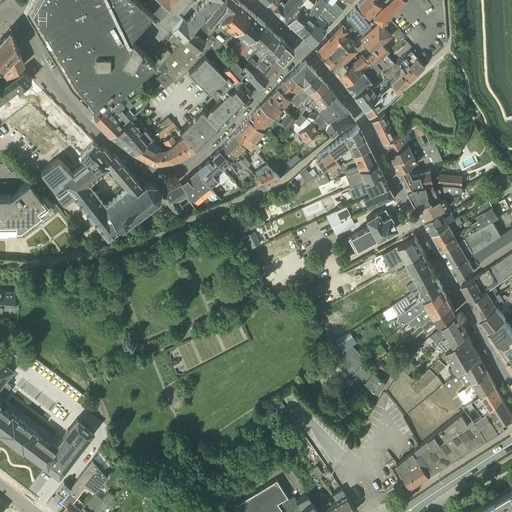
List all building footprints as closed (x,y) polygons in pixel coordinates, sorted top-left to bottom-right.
[(144,3),(139,0),(30,0),(25,10),(70,85),(93,110),(95,112),(99,109),(104,105),(155,62),(151,57),(148,54),(131,35),(151,14),(153,12),(144,3)] [(176,0),(169,8),(164,14),(160,18),(160,17),(156,22),(152,19),(154,17),(151,14),(131,35),(148,54),(166,35),(171,29),(172,28),(183,16),(178,13),(189,0),(176,0)] [(162,2),(160,0),(146,0),(144,3),(153,12),(160,17),(160,18),(164,14),(169,8),(162,2)] [(221,19),(238,0),(237,0),(217,0),(212,6),(211,6),(193,28),(182,40),(170,54),(159,67),(174,82),(201,54),(196,50),(204,39),(214,27),(221,19)] [(176,0),(160,0),(162,2),(169,8),(176,0)] [(205,0),(186,21),(183,16),(172,28),(171,29),(182,40),(193,28),(211,6),(212,6),(217,0),(205,0)] [(234,31),(252,12),(238,0),(221,19),(234,31)] [(276,0),(272,6),(285,18),(300,0),(276,0)] [(308,10),(314,0),(300,0),(285,18),(294,26),(308,11),(308,10)] [(314,0),(308,10),(308,11),(294,26),(301,33),(321,10),(319,9),(324,1),(337,14),(349,1),(347,0),(314,0)] [(382,25),(391,17),(406,2),(403,0),(392,0),(383,9),(374,0),(360,0),(357,4),(368,17),(369,16),(373,20),(374,18),(378,22),(381,26),(382,25)] [(325,26),(337,14),(324,1),(319,9),(321,10),(301,33),(305,37),(311,42),(325,26)] [(355,25),(354,26),(355,28),(354,29),(358,34),(370,24),(355,6),(346,16),(355,25)] [(246,40),(263,22),(252,12),(234,31),(226,38),(241,52),(250,43),(246,40)] [(345,35),(354,26),(355,25),(346,16),(341,22),(324,39),(316,48),(323,56),(345,35)] [(274,31),(263,22),(246,40),(250,43),(241,52),(235,58),(242,65),(248,58),(250,57),(248,55),(254,48),(255,50),(274,31)] [(375,62),(404,37),(397,29),(391,34),(382,25),(381,26),(378,22),(366,33),(360,38),(364,43),(373,52),(367,58),(373,63),(375,62)] [(354,26),(345,35),(351,41),(358,34),(354,29),(355,28),(354,26)] [(0,68),(1,69),(14,56),(19,51),(10,29),(9,29),(0,39),(0,68)] [(255,62),(279,36),(274,31),(255,50),(254,48),(248,55),(250,57),(248,58),(254,63),(255,62)] [(148,54),(151,57),(155,62),(159,67),(170,54),(163,48),(160,51),(164,55),(159,61),(153,55),(169,38),(166,35),(148,54)] [(210,51),(225,67),(229,64),(215,50),(222,43),(212,35),(201,48),(203,52),(213,41),(216,44),(210,51)] [(351,41),(345,35),(323,56),(329,63),(351,41)] [(269,60),(273,55),(285,41),(279,36),(255,62),(262,69),(269,60)] [(358,50),(364,43),(360,38),(353,44),(356,47),(356,48),(358,50)] [(285,41),(273,55),(280,60),(282,62),(294,49),(285,41)] [(351,41),(329,63),(334,69),(339,63),(356,48),(356,47),(353,44),(351,41)] [(403,56),(409,65),(417,73),(424,65),(410,49),(403,56)] [(19,51),(14,56),(1,69),(7,77),(24,64),(19,51)] [(218,127),(237,108),(247,98),(235,85),(226,75),(223,78),(208,62),(210,61),(204,55),(188,71),(194,77),(196,74),(201,79),(198,81),(199,82),(201,80),(206,85),(204,87),(209,93),(210,92),(213,95),(219,89),(224,94),(214,105),(215,107),(207,115),(218,127)] [(273,55),(269,60),(262,69),(269,76),(282,62),(280,60),(273,55)] [(338,74),(345,84),(365,69),(373,63),(367,58),(366,59),(362,55),(349,65),(344,68),(345,69),(338,74)] [(417,73),(409,65),(403,56),(398,61),(403,67),(400,69),(410,80),(417,73)] [(226,75),(235,85),(240,80),(238,77),(246,70),(249,74),(247,75),(258,87),(268,77),(254,63),(248,58),(242,65),(235,58),(229,64),(225,67),(222,69),(222,70),(226,75)] [(294,87),(293,88),(287,94),(290,96),(296,89),(315,71),(305,60),(292,72),(298,79),(292,85),(294,87)] [(339,63),(334,69),(338,74),(345,69),(344,68),(349,65),(345,60),(340,64),(339,63)] [(398,61),(392,66),(382,73),(383,81),(376,86),(371,82),(372,81),(354,94),(365,108),(381,91),(384,94),(394,86),(390,82),(396,75),(395,74),(400,69),(403,67),(398,61)] [(365,69),(345,84),(354,94),(372,81),(372,78),(382,70),(375,62),(373,63),(365,69)] [(390,82),(394,86),(399,91),(410,80),(400,69),(395,74),(396,75),(390,82)] [(0,84),(0,101),(31,79),(22,70),(17,74),(1,86),(0,84)] [(172,80),(163,70),(156,77),(165,87),(172,80)] [(290,98),(296,103),(300,108),(305,97),(311,88),(321,77),(319,78),(318,76),(319,75),(315,71),(296,89),(290,96),(291,97),(290,98)] [(292,72),(285,79),(293,88),(294,87),(292,85),(298,79),(292,72)] [(304,110),(308,104),(313,97),(327,84),(321,77),(311,88),(305,97),(300,108),(301,109),(301,108),(304,110)] [(293,88),(285,79),(278,85),(284,91),(287,94),(293,88)] [(334,92),(327,84),(313,97),(308,104),(313,111),(318,107),(334,92)] [(399,91),(394,86),(384,94),(381,91),(365,108),(369,114),(389,98),(396,93),(399,91)] [(276,87),(271,92),(284,104),(290,98),(291,97),(290,96),(287,94),(284,91),(282,93),(276,87)] [(459,119),(458,121),(453,128),(452,128),(409,88),(403,94),(445,133),(443,134),(445,140),(448,138),(449,138),(450,138),(451,137),(452,137),(453,137),(453,136),(454,136),(455,135),(456,135),(456,134),(457,134),(465,122),(469,123),(469,121),(474,123),(476,118),(472,116),(472,117),(470,117),(472,109),(466,109),(461,110),(460,114),(456,113),(454,117),(459,119)] [(284,104),(271,92),(259,104),(278,120),(281,122),(289,112),(283,105),(284,104)] [(317,130),(318,130),(323,131),(330,119),(347,107),(334,92),(318,107),(321,111),(313,117),(307,116),(306,117),(299,125),(303,128),(311,122),(317,130)] [(100,126),(129,101),(129,100),(124,105),(119,100),(109,110),(104,105),(99,109),(95,112),(90,116),(100,126)] [(110,136),(111,135),(129,119),(124,114),(134,106),(129,101),(100,126),(110,136)] [(267,133),(272,127),(278,120),(259,104),(253,111),(247,117),(257,125),(256,125),(267,133)] [(355,119),(347,107),(330,119),(323,131),(329,138),(332,135),(339,130),(355,119)] [(203,142),(218,127),(207,115),(202,109),(201,110),(203,112),(200,115),(198,113),(185,124),(183,126),(185,129),(182,132),(186,137),(188,135),(198,146),(203,142)] [(377,129),(389,123),(383,110),(371,118),(377,129)] [(288,127),(296,117),(289,112),(281,122),(288,127)] [(306,117),(301,113),(297,119),(295,122),(299,125),(306,117)] [(153,136),(144,125),(134,114),(129,119),(111,135),(134,153),(146,143),(146,142),(153,136)] [(168,116),(159,124),(163,129),(166,126),(172,121),(168,116)] [(254,141),(262,148),(272,136),(267,133),(256,125),(257,125),(247,117),(239,127),(254,141)] [(169,130),(175,125),(172,121),(166,126),(169,130)] [(317,131),(317,130),(318,130),(317,130),(311,122),(303,128),(298,131),(305,140),(317,131)] [(389,123),(377,129),(383,140),(394,134),(389,123)] [(328,147),(334,156),(337,153),(349,144),(349,143),(364,136),(358,124),(343,134),(328,147)] [(160,137),(169,130),(166,126),(163,129),(160,131),(160,137)] [(239,127),(233,133),(244,142),(259,155),(262,148),(254,141),(239,127)] [(176,143),(183,155),(195,149),(198,146),(188,135),(186,137),(182,132),(179,129),(179,130),(184,135),(175,141),(176,143)] [(407,130),(384,142),(389,151),(406,142),(412,139),(407,130)] [(393,160),(421,145),(424,144),(434,139),(425,132),(419,135),(421,138),(408,144),(406,142),(389,151),(393,160)] [(244,142),(233,133),(224,143),(235,154),(241,159),(243,156),(247,152),(242,148),(244,146),(242,144),(244,142)] [(163,162),(171,160),(175,160),(183,155),(176,143),(175,141),(172,135),(163,141),(166,147),(161,148),(163,162)] [(354,156),(370,149),(364,136),(349,143),(349,144),(337,153),(343,162),(354,156)] [(424,144),(421,145),(393,160),(399,170),(409,164),(416,161),(417,162),(421,159),(421,160),(430,155),(434,162),(442,160),(433,140),(424,144)] [(160,197),(166,199),(175,213),(183,208),(179,200),(187,195),(188,194),(182,183),(166,193),(165,193),(160,192),(161,190),(162,190),(162,189),(160,189),(155,183),(156,181),(155,181),(154,183),(146,183),(144,181),(143,182),(145,184),(142,186),(114,153),(111,156),(103,146),(100,148),(95,142),(78,155),(83,161),(69,172),(59,159),(41,173),(63,200),(72,193),(108,239),(127,224),(128,225),(129,224),(128,223),(132,220),(133,221),(134,220),(133,219),(137,216),(138,217),(139,216),(138,215),(143,211),(143,213),(144,212),(144,211),(148,208),(148,209),(150,208),(149,207),(153,203),(154,204),(155,204),(154,203),(158,199),(159,200),(160,200),(159,199),(160,197)] [(146,143),(134,153),(153,163),(163,162),(161,148),(157,149),(146,143)] [(220,148),(230,159),(232,161),(234,164),(235,163),(241,159),(235,154),(224,143),(220,148)] [(328,147),(318,155),(322,159),(317,163),(323,172),(340,164),(334,156),(328,147)] [(232,161),(230,159),(220,148),(212,155),(229,173),(233,178),(238,173),(229,164),(232,161)] [(348,172),(359,168),(377,162),(370,149),(354,156),(343,162),(340,164),(323,172),(312,178),(295,187),(299,194),(322,183),(323,183),(333,178),(333,177),(348,172)] [(229,174),(212,156),(196,169),(212,188),(229,174)] [(244,156),(241,159),(248,167),(251,164),(244,156)] [(288,161),(292,167),(298,163),(293,157),(288,161)] [(382,172),(377,162),(359,168),(348,172),(333,177),(333,178),(337,187),(351,181),(350,178),(357,176),(357,174),(361,172),(364,179),(382,172)] [(272,181),(280,177),(267,164),(262,167),(265,171),(272,181)] [(433,183),(462,185),(464,176),(440,174),(439,178),(434,178),(432,173),(431,170),(414,174),(409,164),(399,170),(409,189),(414,186),(418,185),(433,183)] [(255,172),(265,184),(272,181),(265,171),(262,167),(255,172)] [(312,178),(304,167),(290,181),(289,181),(295,187),(312,178)] [(196,169),(181,181),(182,183),(193,201),(212,188),(196,169)] [(353,197),(369,190),(387,183),(382,172),(364,179),(365,181),(349,187),(353,197)] [(492,180),(496,186),(508,179),(504,172),(492,180)] [(511,185),(508,179),(496,186),(500,193),(511,185)] [(11,193),(9,194),(9,228),(20,227),(49,206),(29,180),(18,188),(17,187),(10,193),(11,193)] [(442,198),(444,197),(449,195),(460,192),(463,186),(463,185),(462,185),(433,183),(418,185),(414,186),(409,189),(419,208),(433,200),(441,195),(442,198)] [(369,209),(395,197),(389,185),(364,197),(369,209)] [(457,201),(460,192),(449,195),(453,203),(457,201)] [(0,227),(9,228),(9,194),(0,194),(0,227)] [(448,206),(444,197),(442,198),(441,195),(433,200),(419,208),(425,218),(441,209),(448,206)] [(317,200),(304,206),(307,213),(320,207),(317,200)] [(459,240),(493,220),(499,216),(493,205),(476,215),(479,220),(458,231),(457,232),(459,234),(456,236),(452,228),(446,232),(448,236),(438,242),(442,249),(458,240),(459,240)] [(345,206),(335,211),(340,221),(350,217),(345,206)] [(445,217),(452,213),(448,206),(425,218),(429,226),(445,217)] [(377,238),(397,227),(392,219),(392,218),(390,214),(389,214),(385,208),(366,218),(370,225),(351,236),(357,248),(377,237),(377,238)] [(354,225),(350,217),(340,221),(335,211),(328,214),(337,233),(354,225)] [(245,218),(250,229),(264,222),(260,212),(245,218)] [(429,226),(433,233),(449,224),(449,223),(456,219),(452,213),(445,217),(429,226)] [(449,224),(433,233),(438,242),(448,236),(446,232),(452,228),(451,226),(453,225),(454,227),(466,220),(463,215),(456,219),(449,223),(449,224)] [(230,224),(235,231),(238,229),(233,218),(230,220),(229,219),(219,223),(221,228),(230,224)] [(501,235),(493,220),(459,240),(458,240),(442,249),(451,266),(468,256),(473,253),(477,251),(478,250),(483,247),(488,244),(493,240),(498,237),(501,235)] [(511,239),(511,237),(507,231),(502,234),(508,242),(511,239)] [(502,234),(501,235),(498,237),(503,246),(508,242),(502,234)] [(260,243),(256,236),(247,241),(251,248),(260,243)] [(407,260),(423,251),(415,236),(382,253),(386,260),(402,251),(407,260)] [(503,246),(498,237),(493,240),(498,249),(503,246)] [(498,249),(493,240),(488,244),(493,252),(498,249)] [(255,250),(258,254),(277,246),(274,241),(255,250)] [(180,255),(179,253),(175,244),(160,250),(165,261),(180,255)] [(493,252),(488,244),(483,247),(489,256),(493,252)] [(489,256),(483,247),(478,250),(484,259),(489,256)] [(484,259),(478,250),(477,251),(473,253),(477,259),(479,262),(484,259)] [(432,266),(423,251),(407,260),(409,264),(397,271),(400,277),(403,276),(406,282),(407,281),(432,266)] [(495,285),(511,273),(511,251),(507,255),(480,273),(474,277),(462,284),(470,301),(488,290),(495,285)] [(468,256),(451,266),(458,278),(474,268),(479,265),(480,264),(479,262),(477,259),(472,262),(468,256),(473,253),(468,256)] [(131,255),(131,254),(118,260),(118,261),(121,269),(132,264),(134,264),(133,262),(132,259),(131,255)] [(367,267),(380,262),(377,255),(364,259),(367,267)] [(432,266),(407,281),(411,288),(419,283),(421,286),(437,276),(432,266)] [(406,310),(404,307),(411,302),(409,299),(416,294),(420,300),(442,286),(437,276),(421,286),(392,305),(399,315),(406,310)] [(498,290),(495,285),(488,290),(470,301),(475,310),(492,298),(500,293),(500,292),(497,294),(495,291),(498,290)] [(416,302),(417,303),(406,310),(399,315),(398,321),(400,322),(403,325),(409,321),(422,311),(429,306),(447,294),(442,286),(420,300),(416,302)] [(1,308),(13,308),(15,291),(0,289),(0,309),(1,310),(1,308)] [(317,297),(313,289),(309,291),(313,299),(317,297)] [(497,306),(505,301),(500,293),(492,298),(475,310),(480,319),(497,306)] [(415,323),(417,327),(426,319),(434,315),(451,303),(447,294),(429,306),(422,311),(409,321),(412,325),(415,323)] [(451,303),(434,315),(426,319),(417,327),(411,332),(416,337),(425,329),(426,330),(438,322),(440,325),(456,311),(451,303)] [(506,317),(497,306),(480,319),(489,331),(506,317)] [(456,314),(433,333),(430,335),(438,343),(462,323),(457,313),(456,314)] [(511,326),(511,325),(506,317),(489,331),(495,341),(504,334),(508,339),(511,336),(511,326)] [(438,343),(443,348),(446,351),(454,344),(467,332),(462,323),(438,343)] [(467,332),(454,344),(446,351),(459,373),(479,356),(467,332)] [(506,356),(507,356),(511,351),(511,336),(508,339),(504,334),(495,341),(506,356)] [(339,347),(342,351),(352,345),(356,342),(352,336),(344,341),(342,337),(335,341),(337,344),(335,345),(337,348),(339,347)] [(352,345),(328,359),(334,368),(337,365),(347,374),(351,370),(364,382),(364,381),(377,393),(384,382),(373,372),(371,374),(360,364),(365,359),(352,345)] [(88,398),(30,354),(24,362),(81,406),(88,398)] [(473,381),(488,371),(488,370),(487,371),(479,356),(459,373),(444,384),(447,389),(461,378),(467,387),(473,381)] [(407,358),(400,364),(409,373),(416,367),(407,358)] [(446,366),(439,358),(411,385),(418,393),(446,366)] [(0,432),(22,450),(23,448),(46,465),(44,467),(58,477),(58,476),(59,476),(94,430),(77,417),(57,443),(49,437),(51,435),(2,397),(11,385),(5,381),(13,370),(0,359),(0,432)] [(371,360),(368,362),(377,371),(379,369),(371,360)] [(389,369),(381,360),(376,365),(385,374),(389,369)] [(473,381),(467,387),(465,388),(458,392),(464,401),(466,403),(480,393),(481,395),(496,385),(488,371),(473,381)] [(353,381),(347,375),(342,381),(349,386),(353,381)] [(462,403),(463,405),(465,407),(474,421),(474,420),(492,408),(491,408),(503,400),(496,385),(481,395),(480,393),(466,403),(464,401),(462,403)] [(275,411),(280,408),(288,419),(291,417),(277,396),(269,402),(275,411)] [(474,420),(487,440),(507,428),(504,423),(511,416),(511,414),(503,400),(491,408),(492,408),(474,420)] [(269,406),(264,409),(269,419),(274,416),(269,406)] [(465,407),(396,463),(411,487),(487,440),(474,420),(474,421),(465,407)] [(103,449),(99,452),(104,457),(107,454),(103,449)] [(107,475),(92,458),(70,486),(64,481),(56,491),(68,501),(75,491),(78,493),(85,485),(93,491),(107,475)] [(278,479),(235,502),(240,511),(318,511),(309,494),(297,500),(294,495),(288,498),(278,479)] [(342,488),(332,494),(337,501),(347,495),(342,488)] [(504,490),(499,492),(498,493),(499,494),(479,505),(480,506),(473,510),(473,509),(471,510),(471,511),(469,511),(506,511),(511,509),(511,498),(507,490),(506,488),(504,490)] [(68,501),(59,511),(77,511),(85,503),(76,496),(78,493),(75,491),(68,501)] [(77,511),(99,511),(103,508),(113,495),(108,491),(102,498),(94,492),(85,503),(77,511)] [(347,496),(328,507),(330,511),(354,511),(356,511),(347,496)]
